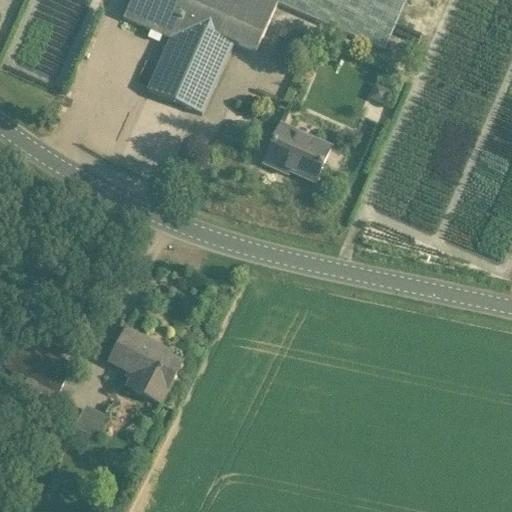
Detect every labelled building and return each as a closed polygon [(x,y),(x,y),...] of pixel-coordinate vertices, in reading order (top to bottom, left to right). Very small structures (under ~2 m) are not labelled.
[(132,0),(124,20),(170,41),(147,93),(202,117),(234,46),(256,57),(278,7),(386,55),(410,0),(132,0)] [(282,28),(277,39),(300,49),(305,38),(282,28)] [(112,101),(135,110),(153,65),(140,60),(146,45),(136,41),(112,101)] [(279,129),(264,165),(277,171),(278,168),(315,185),(329,152),(279,129)] [(167,393),(182,365),(158,353),(159,349),(126,332),(109,363),(128,373),(125,380),(129,382),(125,389),(160,408),(167,393)] [(71,364),(17,337),(2,367),(57,394),(71,364)]
